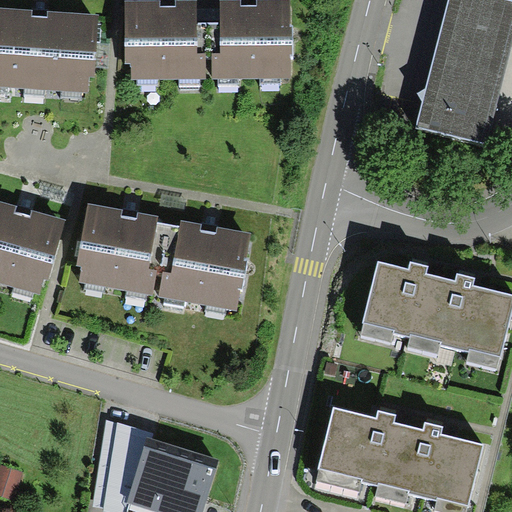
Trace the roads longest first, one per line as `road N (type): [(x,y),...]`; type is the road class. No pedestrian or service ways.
road 1 (residential): [(276,435),(0,356)]
road 2 (residential): [(276,435),(326,182)]
road 3 (residential): [(326,182),(428,220),(466,222),(511,204)]
road 4 (residential): [(326,182),(370,0)]
